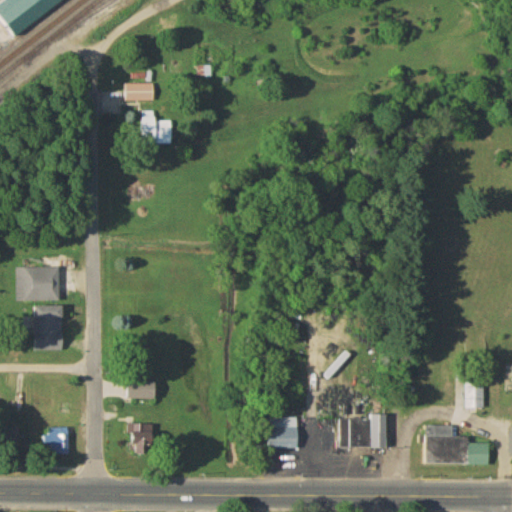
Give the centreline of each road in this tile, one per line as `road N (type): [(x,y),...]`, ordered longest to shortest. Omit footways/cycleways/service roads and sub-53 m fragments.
road 1 (secondary): [(511,498),(0,495)]
road 2 (residential): [(94,496),(93,92)]
